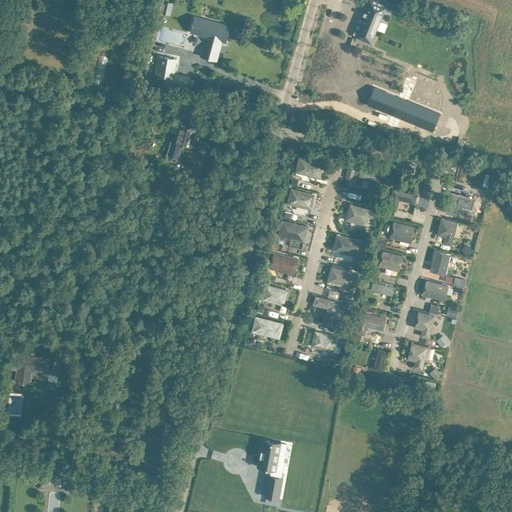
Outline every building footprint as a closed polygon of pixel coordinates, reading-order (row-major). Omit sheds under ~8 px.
[(353,36),(362,40),(371,43),(386,8),(386,6),(370,0),(369,0),(363,18),(361,17),(353,36)] [(173,4),(166,2),(164,14),(171,16),(173,4)] [(394,11),(397,5),(388,2),(386,6),(386,8),(394,11)] [(230,27),(195,17),(191,32),(207,36),(201,56),(216,60),(222,40),(226,42),(230,27)] [(176,58),(160,56),(156,83),(172,86),(176,58)] [(375,86),(368,104),(391,114),(399,96),(375,86)] [(410,100),(404,115),(427,124),(425,128),(433,131),(441,113),(410,100)] [(175,132),(167,156),(178,159),(182,147),(191,150),(200,123),(181,117),(179,125),(174,123),(172,131),(175,132)] [(299,156),(295,173),(320,178),(324,161),(299,156)] [(456,173),(458,163),(442,159),(440,169),(449,170),(449,172),(456,173)] [(378,196),(384,173),(362,168),(359,177),(373,180),(369,194),(378,196)] [(406,181),(405,190),(423,192),(424,183),(406,181)] [(316,194),(291,188),(288,204),(312,210),(316,194)] [(417,195),(393,189),(389,208),(397,210),(400,200),(415,203),(417,195)] [(472,206),(475,196),(455,191),(450,210),(456,212),(458,212),(461,202),(472,206)] [(371,208),(350,203),(346,220),(366,225),(368,217),(373,218),(375,211),(370,210),(371,208)] [(443,243),(452,245),(458,222),(441,218),(437,235),(445,237),(443,243)] [(282,219),(278,235),(304,242),(309,226),(282,219)] [(411,243),(415,227),(394,221),(390,237),(411,243)] [(365,241),(337,233),(333,250),(361,257),(365,241)] [(282,251),(284,244),(277,242),(275,249),(282,251)] [(430,270),(445,274),(451,253),(435,249),(430,270)] [(400,271),(404,255),(383,250),(379,266),(400,271)] [(275,252),(270,268),(295,274),(299,258),(275,252)] [(359,273),(331,266),(327,282),(340,285),(338,290),(349,293),(351,283),(356,284),(359,273)] [(377,281),(397,283),(398,274),(378,273),(377,281)] [(269,275),(266,274),(265,274),(263,280),(264,280),(268,281),(275,283),(276,277),(269,275)] [(281,276),(279,283),(287,285),(286,289),(292,290),(295,280),(281,276)] [(465,287),(465,279),(454,278),(454,287),(465,287)] [(445,300),(448,286),(426,280),(423,294),(445,300)] [(288,290),(266,283),(262,299),(284,305),(288,290)] [(333,326),(339,301),(316,295),(313,305),(328,308),(324,324),(333,326)] [(265,306),(259,304),(257,312),(263,314),(265,306)] [(372,304),(372,313),(390,314),(391,305),(372,304)] [(387,318),(362,311),(356,332),(364,335),(368,322),(384,326),(387,318)] [(429,338),(435,315),(419,311),(414,328),(422,330),(421,336),(429,338)] [(280,339),(284,322),(255,315),(251,332),(254,332),(280,339)] [(442,334),(451,336),(453,331),(444,328),(442,334)] [(338,336),(315,330),(311,347),(334,352),(336,345),(340,347),(343,338),(338,337),(338,336)] [(423,369),(428,346),(412,343),(408,359),(415,361),(414,367),(423,369)] [(13,358),(11,369),(17,370),(16,375),(15,383),(29,385),(31,377),(31,375),(49,378),(48,381),(56,382),(58,372),(59,372),(60,372),(62,371),(62,370),(63,368),(63,367),(62,366),(61,365),(59,364),(62,346),(51,344),(50,355),(44,354),(44,358),(19,355),(19,359),(13,358)] [(26,385),(15,385),(15,405),(26,405),(26,385)] [(98,396),(80,390),(78,397),(96,403),(98,396)] [(263,439),(258,466),(272,469),(271,475),(269,475),(265,496),(278,498),(282,477),(280,477),(284,455),(279,454),(281,443),(263,439)] [(223,478),(224,467),(202,463),(200,474),(223,478)] [(225,468),(224,476),(244,478),(245,470),(225,468)] [(73,491),(74,483),(67,482),(66,490),(73,491)] [(254,511),(284,511),(285,507),(278,506),(279,500),(256,497),(254,511)]
